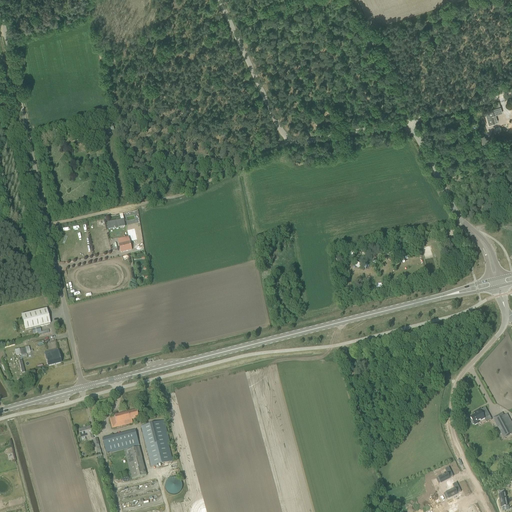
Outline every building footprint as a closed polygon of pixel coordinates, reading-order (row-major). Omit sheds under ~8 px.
[(500,107),(484,112),(487,125),(494,123),(492,116),(495,116),(494,114),(502,112),(500,107)] [(132,250),(130,245),(129,237),(118,240),(121,252),(132,250)] [(407,250),(397,253),(398,259),(408,257),(407,250)] [(45,326),(45,325),(50,324),(46,309),(41,311),(41,310),(21,315),(25,331),(45,326)] [(45,356),(46,358),(47,362),(46,363),(47,364),(48,366),(60,363),(60,361),(60,360),(60,359),(59,359),(57,350),(50,352),(51,354),(45,356)] [(475,415),(470,418),(472,420),(470,421),(473,425),(474,424),(474,425),(478,424),(477,422),(480,420),(481,421),(484,419),(489,416),(485,408),(482,410),(481,409),(479,410),(474,413),(475,415)] [(132,420),(134,419),(139,418),(137,410),(115,416),(109,418),(111,422),(112,428),(132,423),(132,420)] [(504,416),(502,413),(492,419),(503,439),(507,437),(511,433),(511,424),(507,415),(504,416)] [(141,427),(142,431),(149,456),(148,457),(151,467),(173,461),(168,442),(169,442),(164,421),(162,421),(141,427)] [(79,430),(80,435),(81,438),(84,437),(84,436),(87,435),(87,436),(88,439),(93,438),(92,435),(90,427),(79,430)] [(134,431),(102,439),(105,453),(110,452),(110,454),(138,446),(134,431)] [(146,475),(139,448),(124,451),(131,479),(146,475)] [(447,473),(436,479),(438,484),(449,479),(453,477),(450,471),(449,468),(445,469),(447,473)] [(165,484),(165,486),(165,488),(166,490),(167,491),(167,492),(169,494),(171,495),(173,495),(175,495),(176,495),(178,494),(179,493),(180,492),(181,490),(182,488),(182,487),(182,485),(182,484),(181,482),(180,480),(178,479),(176,478),(174,478),(172,478),(171,478),(169,479),(167,481),(166,482),(165,484)] [(454,489),(443,494),(446,499),(457,494),(461,492),(456,483),(452,485),(454,489)] [(504,490),(498,491),(499,495),(499,498),(500,498),(500,499),(501,505),(501,507),(502,507),(507,506),(507,503),(505,494),(504,490)]
